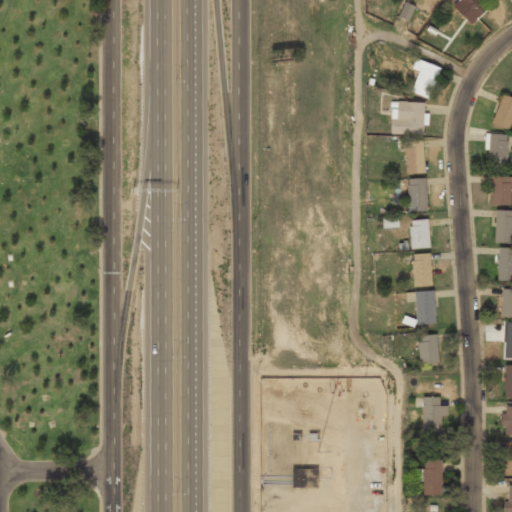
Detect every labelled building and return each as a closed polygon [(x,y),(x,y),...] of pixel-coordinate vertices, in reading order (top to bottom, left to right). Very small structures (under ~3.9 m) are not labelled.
[(455,0),(475,19),(489,5),(483,0),(455,0)] [(413,6),(402,2),(397,17),(408,21),(413,6)] [(440,69),(423,61),(409,90),(427,98),(440,69)] [(511,97),(504,93),(490,120),(508,129),(511,121),(511,97)] [(423,101),(392,101),(392,135),(423,135),(423,101)] [(506,133),(486,133),(486,166),(506,166),(506,133)] [(405,174),(423,174),(423,142),(405,142),(405,174)] [(511,176),(491,176),(491,205),(511,205),(511,176)] [(425,212),(425,179),(407,179),(407,212),(425,212)] [(494,242),(511,242),(511,210),(494,210),(494,242)] [(382,228),(397,227),(397,217),(381,218),(382,228)] [(409,220),(409,248),(428,248),(428,220),(409,220)] [(511,280),(511,247),(497,247),(497,280),(511,280)] [(412,255),(412,286),(430,286),(430,255),(412,255)] [(511,289),(501,289),(501,317),(511,317),(511,289)] [(415,324),(434,324),(434,291),(415,291),(415,324)] [(511,358),(511,323),(504,323),(503,358),(511,358)] [(418,336),(418,364),(436,364),(436,336),(418,336)] [(511,365),(503,365),(503,398),(511,398),(511,365)] [(442,405),(439,405),(439,397),(421,397),(421,432),(442,432),(442,405)] [(511,406),(502,406),(502,434),(511,434),(511,406)] [(511,442),(503,442),(503,476),(511,476),(511,442)] [(422,496),(441,496),(441,460),(422,460),(422,496)] [(316,469),(291,469),(291,488),(316,488),(316,469)] [(511,511),(511,485),(507,485),(507,502),(502,502),(502,511),(511,511)]
